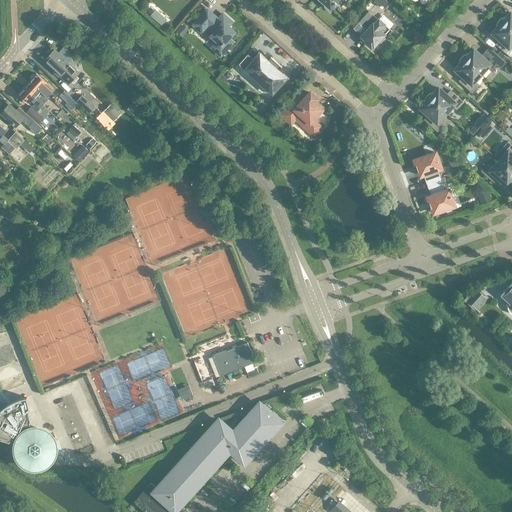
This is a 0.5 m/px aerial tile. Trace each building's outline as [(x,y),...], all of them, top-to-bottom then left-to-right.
[(320,0),(325,4),(324,5),(330,11),(336,5),(335,4),(336,3),(336,2),(337,0),(320,0)] [(163,23),(167,17),(156,8),(151,15),(163,23)] [(228,26),(232,22),(223,14),(218,19),(207,10),(194,25),(202,32),(199,35),(221,55),(232,42),(228,38),(234,32),(228,26)] [(361,36),(366,41),(365,42),(371,47),(372,46),(373,47),(379,41),(380,41),(384,37),(383,36),(385,34),(380,29),(385,24),(379,18),(378,19),(369,11),(360,21),(368,28),(361,36)] [(500,19),(499,20),(511,32),(511,13),(510,12),(506,17),(503,17),(500,19)] [(511,43),(511,32),(499,20),(498,21),(497,24),(496,28),(492,32),(501,40),(497,45),(510,57),(511,55),(511,43),(511,44),(511,43)] [(463,55),(462,57),(480,74),(487,67),(491,71),(499,63),(487,52),(482,57),(473,49),(469,53),(466,54),(463,55)] [(68,85),(79,73),(55,50),(43,62),(68,85)] [(273,95),(280,87),(287,79),(289,80),(289,79),(280,71),(279,64),(271,57),(265,57),(259,51),(253,58),(248,55),(249,54),(248,54),(239,64),(273,95)] [(480,74),(462,57),(461,58),(459,61),(459,64),(455,69),(464,77),(460,82),(472,92),(479,84),(474,80),(480,74)] [(36,74),(29,81),(41,91),(40,91),(48,99),(49,98),(53,94),(55,91),(53,89),(50,86),(47,84),(36,74)] [(29,81),(23,88),(37,100),(37,99),(40,101),(44,104),(48,99),(40,91),(41,91),(29,81)] [(428,94),(427,95),(446,112),(452,105),(457,109),(464,101),(452,91),(448,96),(439,87),(434,92),(431,92),(428,94)] [(23,88),(17,95),(28,105),(32,101),(34,103),(34,104),(39,109),(43,105),(44,104),(40,101),(37,99),(37,100),(23,88)] [(78,104),(71,98),(71,97),(62,89),(56,96),(65,104),(72,110),(78,104)] [(296,118),(311,132),(312,131),(315,129),(316,127),(317,126),(320,122),(315,117),(324,107),(315,99),(317,98),(310,92),(306,97),(301,92),(282,114),(291,123),(296,118)] [(81,95),(76,101),(90,113),(95,107),(81,95)] [(446,112),(427,95),(426,96),(425,100),(425,103),(420,107),(430,116),(425,120),(437,131),(444,123),(440,119),(446,112)] [(134,103),(129,107),(136,116),(141,112),(134,103)] [(9,104),(1,112),(16,126),(21,120),(36,133),(42,127),(27,114),(19,107),(15,110),(9,104)] [(105,111),(115,119),(121,112),(112,104),(105,111)] [(31,107),(26,112),(38,123),(43,117),(31,106),(31,107)] [(77,134),(82,131),(75,123),(71,127),(77,134)] [(0,125),(0,140),(4,144),(2,147),(9,154),(15,147),(16,149),(24,140),(16,132),(12,136),(7,141),(1,135),(6,130),(0,125)] [(511,127),(509,125),(502,135),(509,139),(511,135),(511,127)] [(416,130),(423,138),(427,135),(420,127),(416,130)] [(505,153),(499,160),(511,172),(511,144),(507,141),(500,149),(505,153)] [(74,153),(80,159),(89,150),(84,144),(74,153)] [(441,168),(435,152),(414,160),(416,165),(420,176),(424,174),(432,195),(428,197),(429,202),(431,208),(432,208),(433,213),(455,205),(449,189),(445,191),(437,170),(441,168)] [(511,172),(499,160),(493,166),(488,162),(481,170),(493,181),(497,176),(506,184),(510,180),(511,179),(511,172)] [(511,282),(501,295),(508,302),(505,304),(511,310),(511,282)] [(476,308),(485,297),(476,289),(467,300),(476,308)] [(213,356),(208,358),(216,377),(221,375),(221,376),(255,363),(247,343),(236,348),(213,356)] [(189,384),(179,387),(183,398),(193,394),(189,384)] [(0,438),(10,441),(11,441),(18,443),(18,445),(17,448),(18,451),(19,454),(20,457),(22,460),(24,462),(27,463),(30,465),(33,465),(37,466),(40,465),(43,464),(45,463),(50,458),(52,455),(53,452),(53,444),(52,440),(50,437),(48,435),(46,433),(43,431),(40,430),(37,430),(34,430),(31,430),(30,422),(31,421),(28,411),(30,411),(27,397),(22,398),(16,400),(10,403),(6,406),(4,407),(0,401),(0,438)] [(151,483),(134,501),(145,511),(179,511),(178,511),(180,509),(177,507),(230,448),(245,462),(280,422),(260,403),(233,433),(219,420),(201,440),(158,489),(151,483)] [(356,511),(341,498),(331,509),(333,511),(356,511)]
